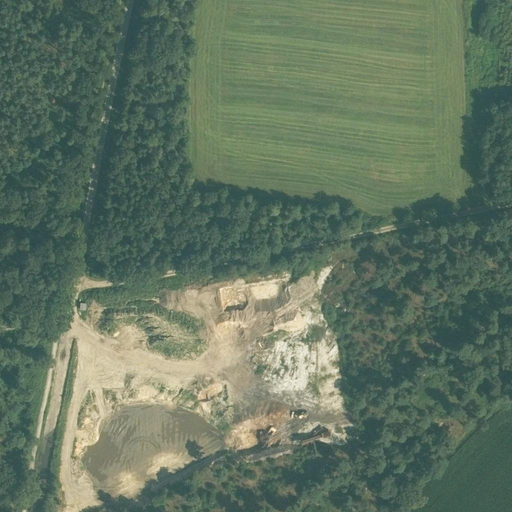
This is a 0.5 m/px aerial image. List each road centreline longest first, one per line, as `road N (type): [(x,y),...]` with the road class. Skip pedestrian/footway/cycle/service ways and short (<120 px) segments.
road 1 (track): [(32,511),(133,0)]
road 2 (track): [(75,288),(511,204)]
road 3 (unclassified): [(133,0),(75,288)]
